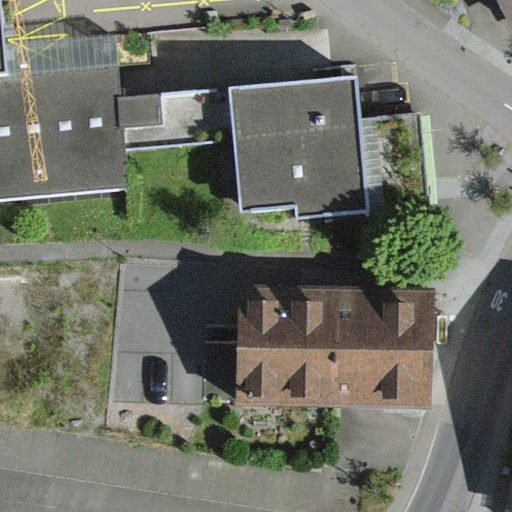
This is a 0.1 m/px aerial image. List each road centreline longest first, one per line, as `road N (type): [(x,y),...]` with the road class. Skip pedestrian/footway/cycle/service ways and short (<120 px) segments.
road 1 (unclassified): [(511,313),(438,511)]
road 2 (residential): [(356,0),(511,104)]
